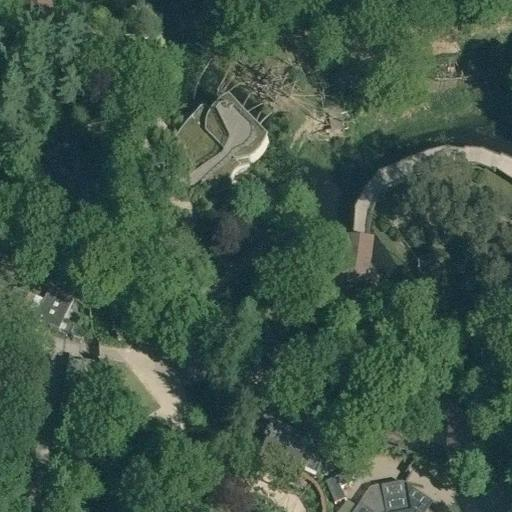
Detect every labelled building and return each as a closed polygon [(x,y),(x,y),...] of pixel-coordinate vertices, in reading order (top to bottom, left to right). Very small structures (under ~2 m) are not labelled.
[(21,0),(28,30),(56,23),(50,0),(21,0)] [(157,66),(146,45),(137,44),(125,43),(147,80),(152,72),(157,66)] [(203,109),(202,110),(180,138),(176,142),(178,143),(186,152),(195,161),(201,168),(202,169),(204,171),(210,177),(212,179),(213,180),(214,181),(220,188),(223,194),(228,194),(233,194),(232,187),(232,183),(233,179),(235,176),(238,173),(241,172),(243,170),(247,169),(246,165),(247,164),(255,159),(267,143),(229,103),(225,105),(219,108),(216,112),(213,115),(210,113),(209,112),(208,111),(207,110),(205,109),(203,109)] [(352,246),(348,246),(346,272),(323,271),(320,294),(317,334),(323,351),(332,362),(342,372),(360,379),(346,419),(384,431),(417,433),(438,421),(449,432),(447,471),(457,471),(464,472),(474,472),(477,421),(471,415),(447,393),(444,391),(440,390),(436,391),(410,408),(390,407),(379,404),(391,363),(363,353),(354,347),(347,340),(343,329),(345,290),(372,291),(373,269),(375,248),(369,248),(352,246)] [(39,301),(9,288),(3,304),(33,317),(31,322),(67,337),(76,316),(66,311),(71,301),(45,289),(39,301)] [(258,366),(266,361),(279,381),(294,372),(270,335),(255,344),(257,347),(249,352),(258,366)] [(78,399),(83,368),(68,366),(64,397),(78,399)] [(161,418),(125,372),(98,371),(145,428),(147,430),(160,419),(161,418)] [(260,461),(257,467),(260,468),(272,467),(283,472),(290,483),(293,484),(294,481),(310,448),(271,429),(264,444),(268,446),(260,461)] [(290,490),(293,484),(290,483),(283,472),(272,467),(260,468),(257,467),(254,474),(258,475),(266,477),(273,480),(279,483),(285,487),(290,491),(290,490)] [(335,508),(346,503),(342,492),(353,487),(348,476),(326,486),(335,508)] [(410,511),(408,494),(407,490),(403,487),(381,491),(384,511),(410,511)] [(360,509),(364,511),(384,511),(381,491),(370,494),(360,509)] [(434,511),(408,494),(410,511),(434,511)]
